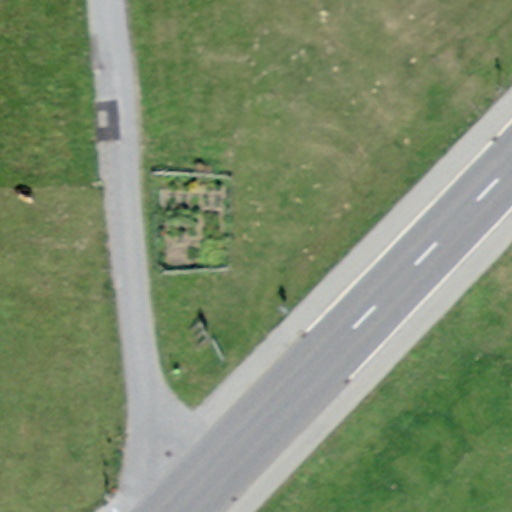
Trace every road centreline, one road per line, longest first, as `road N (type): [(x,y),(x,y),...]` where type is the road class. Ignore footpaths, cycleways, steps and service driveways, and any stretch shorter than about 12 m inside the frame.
road 1 (residential): [(104,0),(167,511)]
road 2 (primary): [(511,164),(172,511)]
